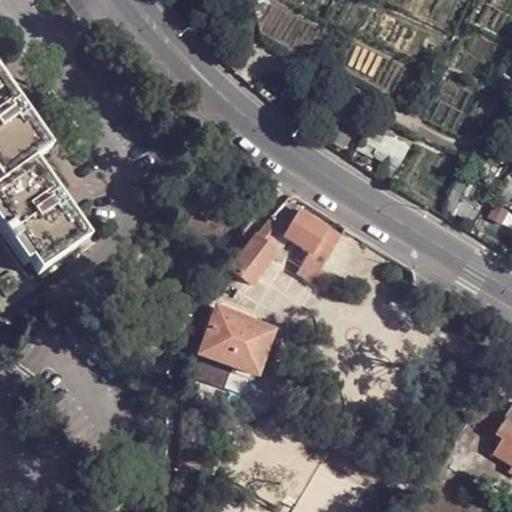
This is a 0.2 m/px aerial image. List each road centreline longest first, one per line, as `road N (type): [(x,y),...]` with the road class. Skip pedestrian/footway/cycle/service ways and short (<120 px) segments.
road 1 (primary): [(482,0),(444,93),(369,511)]
road 2 (residential): [(511,292),(305,164),(165,45),(128,0)]
